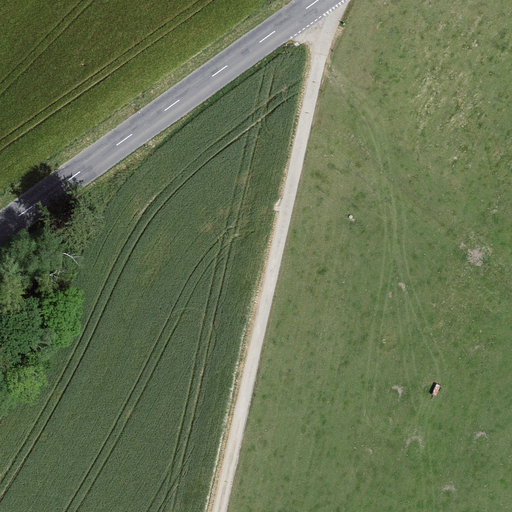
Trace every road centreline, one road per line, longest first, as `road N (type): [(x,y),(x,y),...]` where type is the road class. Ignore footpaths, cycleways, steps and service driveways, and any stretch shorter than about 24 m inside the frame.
road 1 (track): [(315,0),(318,56),(216,511)]
road 2 (tertiary): [(0,226),(315,0)]
